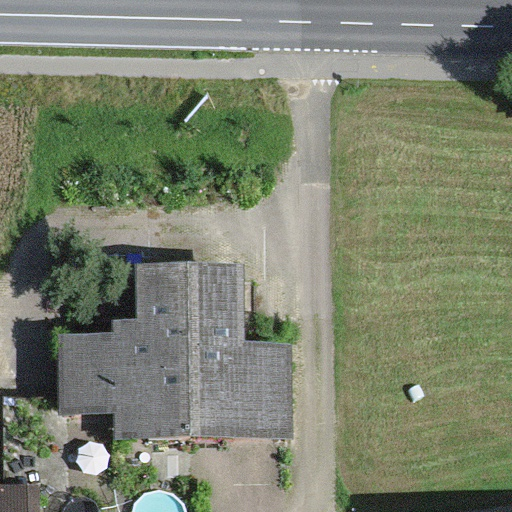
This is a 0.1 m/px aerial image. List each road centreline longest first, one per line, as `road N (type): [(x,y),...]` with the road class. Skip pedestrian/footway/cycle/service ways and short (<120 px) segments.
road 1 (residential): [(320,22),(314,511)]
road 2 (primary): [(320,22),(0,15)]
road 3 (primary): [(511,27),(320,22)]
